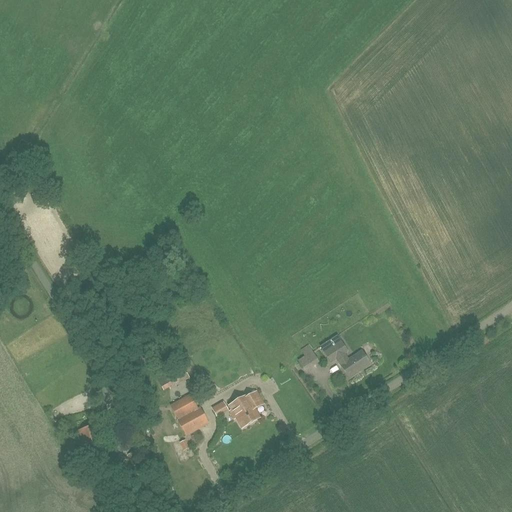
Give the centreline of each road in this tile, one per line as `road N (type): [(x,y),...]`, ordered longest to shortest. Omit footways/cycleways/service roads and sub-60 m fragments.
road 1 (unclassified): [(200,511),(511,305)]
road 2 (unclassified): [(108,511),(110,402),(89,351),(0,209)]
